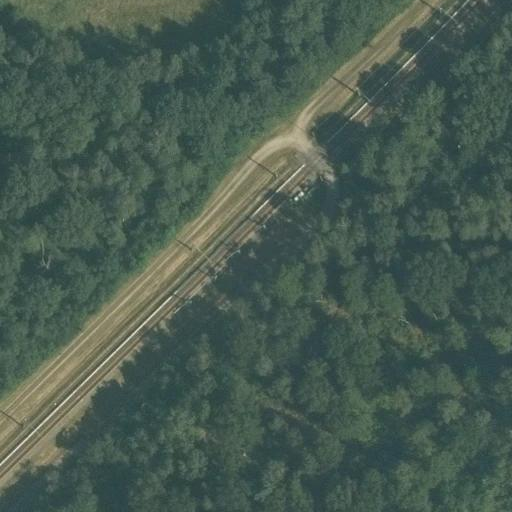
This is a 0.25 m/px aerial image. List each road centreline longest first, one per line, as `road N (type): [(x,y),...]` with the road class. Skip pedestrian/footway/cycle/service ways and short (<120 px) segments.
road 1 (track): [(429,0),(250,164),(0,421)]
road 2 (track): [(289,135),(345,191),(349,214),(328,247),(37,511)]
